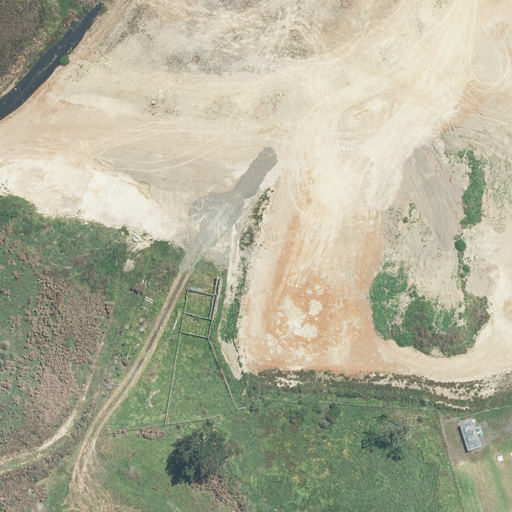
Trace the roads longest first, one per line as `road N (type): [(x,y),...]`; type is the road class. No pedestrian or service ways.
road 1 (unknown): [(511,258),(162,359),(0,423)]
road 2 (unknown): [(122,86),(181,115),(242,105),(511,27)]
road 3 (unknown): [(162,359),(108,170),(111,111),(163,0)]
